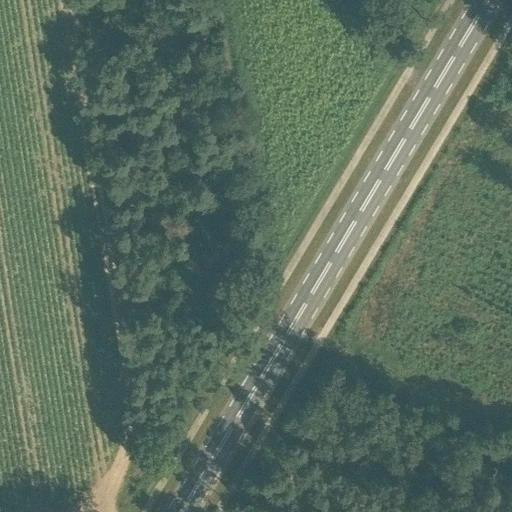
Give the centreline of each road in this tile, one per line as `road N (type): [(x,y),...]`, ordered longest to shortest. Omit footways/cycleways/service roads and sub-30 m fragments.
road 1 (primary): [(182,511),(487,0)]
road 2 (track): [(73,0),(138,428),(133,466),(106,511)]
road 3 (track): [(511,433),(291,328)]
